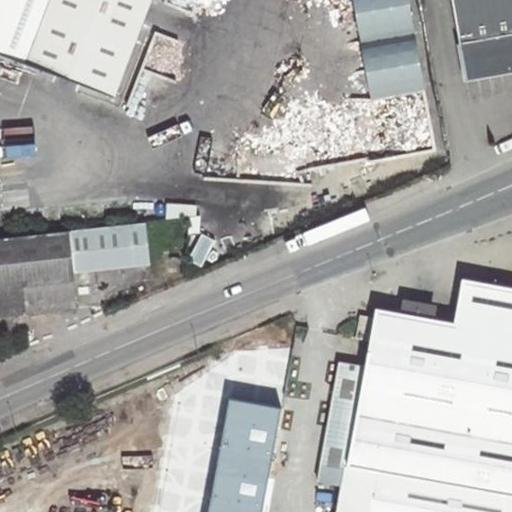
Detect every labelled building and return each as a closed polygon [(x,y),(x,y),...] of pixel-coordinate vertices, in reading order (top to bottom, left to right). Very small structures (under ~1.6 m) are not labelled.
[(0,0),(0,50),(113,94),(149,0),(0,0)] [(511,0),(450,0),(466,81),(511,72),(511,0)] [(68,232),(73,275),(151,266),(146,224),(68,232)] [(0,239),(0,316),(76,308),(73,275),(68,232),(0,239)] [(511,511),(511,288),(464,280),(456,323),(378,309),(376,321),(362,318),(358,339),(372,342),(368,365),(343,360),(322,479),(347,484),(341,511),(511,511)]
